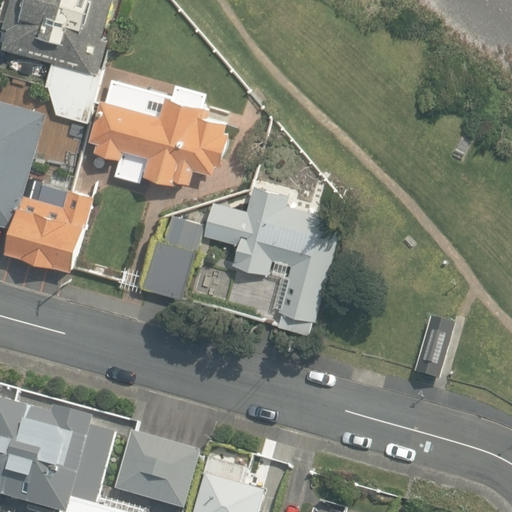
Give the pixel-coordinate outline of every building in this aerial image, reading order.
[(12,25),(6,45),(101,70),(110,37),(105,35),(114,0),(13,0),(7,24),(12,25)] [(109,71),(132,77),(138,53),(116,47),(109,71)] [(90,121),(103,72),(53,59),(46,84),(56,112),(90,121)] [(148,170),(180,178),(185,160),(217,169),(219,159),(225,160),(234,128),(228,126),(230,117),(206,111),(209,101),(169,91),(164,109),(104,94),(94,135),(100,136),(98,147),(125,154),(127,145),(153,151),(148,170)] [(48,112),(0,98),(0,222),(11,226),(4,250),(75,269),(95,195),(71,189),(66,205),(26,194),(48,112)] [(342,215),(288,201),(291,192),(254,182),(248,207),(214,198),(205,233),(238,241),(233,261),(270,270),(273,257),(292,262),(280,308),(317,317),(342,215)] [(148,286),(186,297),(200,250),(162,239),(148,286)] [(446,380),(462,325),(436,318),(420,373),(446,380)] [(122,511),(100,506),(121,433),(97,426),(99,418),(57,407),(55,414),(0,398),(0,496),(0,495),(33,504),(31,511),(34,511),(57,511),(58,511),(122,511)] [(208,445),(135,428),(121,489),(194,506),(208,445)] [(258,511),(265,487),(243,481),(248,464),(211,454),(194,511),(258,511)]
